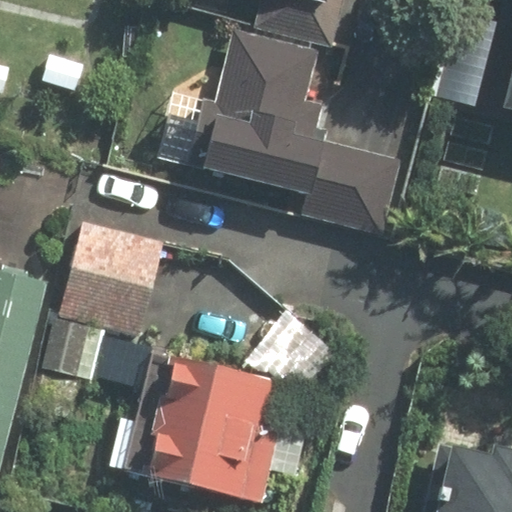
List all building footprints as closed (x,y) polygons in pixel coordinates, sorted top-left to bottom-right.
[(342,0),(266,0),(312,13),(302,51),(227,33),(209,109),(198,107),(188,147),(199,150),(192,177),(297,204),(293,221),(379,243),(398,161),(347,149),(382,23),(340,11),(342,0)] [(492,20),(447,9),(424,104),(452,111),(443,145),(484,156),(492,126),(511,129),(511,13),(498,77),(479,72),(492,20)] [(11,66),(0,64),(0,102),(7,104),(11,66)] [(156,246),(76,226),(53,316),(133,336),(156,246)] [(0,434),(41,277),(0,266),(0,434)] [(46,324),(36,375),(85,385),(95,333),(46,324)] [(131,487),(255,506),(253,474),(287,482),(298,435),(264,427),(272,390),(160,363),(131,487)] [(511,511),(511,439),(509,438),(502,465),(439,450),(423,511),(511,511)]
